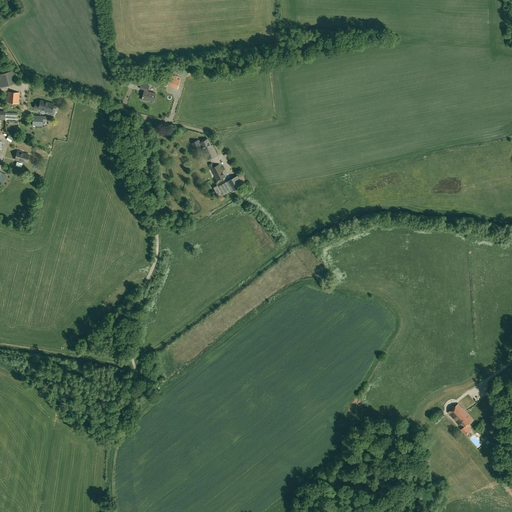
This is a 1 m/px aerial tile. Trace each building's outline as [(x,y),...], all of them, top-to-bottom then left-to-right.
[(12,71),(2,74),(6,86),(15,83),(12,71)] [(180,80),(170,77),(167,85),(178,88),(180,80)] [(144,90),(141,99),(147,101),(147,99),(153,101),(156,94),(147,91),(149,85),(141,83),(140,88),(144,89),(144,90)] [(7,103),(19,103),(19,93),(8,92),(7,103)] [(40,100),(39,104),(35,103),(34,108),(38,109),(51,112),(54,104),(40,100)] [(46,121),(46,116),(33,115),(32,126),(43,126),(43,121),(46,121)] [(200,145),(201,145),(204,150),(203,151),(207,160),(217,155),(212,145),(211,145),(208,139),(200,142),(198,140),(191,143),(194,149),(200,147),(200,145)] [(22,152),(17,150),(15,159),(27,162),(29,155),(21,153),(22,152)] [(212,163),(208,165),(210,169),(211,168),(217,180),(225,176),(218,164),(214,167),(212,163)] [(231,191),(232,192),(244,185),(238,175),(226,182),(231,191)] [(226,182),(218,187),(220,192),(221,192),(223,195),(228,192),(231,191),(226,182)] [(461,429),(466,434),(471,430),(466,425),(472,420),(459,404),(449,413),(462,428),(461,429)]
